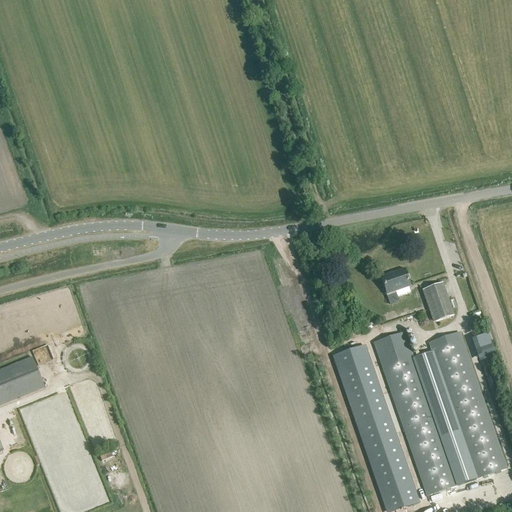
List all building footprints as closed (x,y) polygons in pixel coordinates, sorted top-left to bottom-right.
[(387,296),(410,288),(404,271),(381,279),(387,296)] [(433,324),(454,317),(443,284),(422,291),(433,324)] [(405,335),(374,345),(427,498),(457,488),(435,423),(405,335)] [(431,352),(413,358),(435,423),(457,488),(476,481),(506,471),(483,403),(459,335),(429,345),(431,352)] [(34,350),(38,360),(58,353),(54,343),(34,350)] [(0,407),(44,389),(32,359),(0,372),(0,407)]
